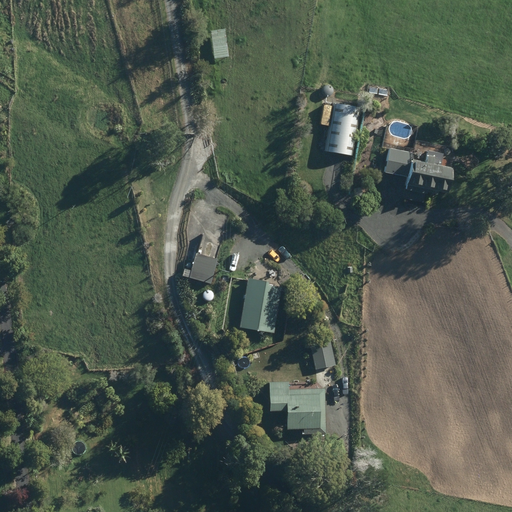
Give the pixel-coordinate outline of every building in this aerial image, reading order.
[(228,58),(225,30),(211,32),(213,59),(228,58)] [(359,107),(332,103),(325,155),(351,159),(359,107)] [(386,152),(382,173),(406,177),(404,188),(445,195),(449,171),(412,164),(413,157),(386,152)] [(191,285),(210,290),(217,261),(199,256),(191,285)] [(281,284),(246,280),(239,332),(274,337),(281,284)] [(318,369),(336,365),(330,339),(312,343),(318,369)] [(286,384),(266,383),(265,411),(282,412),(281,433),(323,434),(325,392),(286,391),(286,384)]
